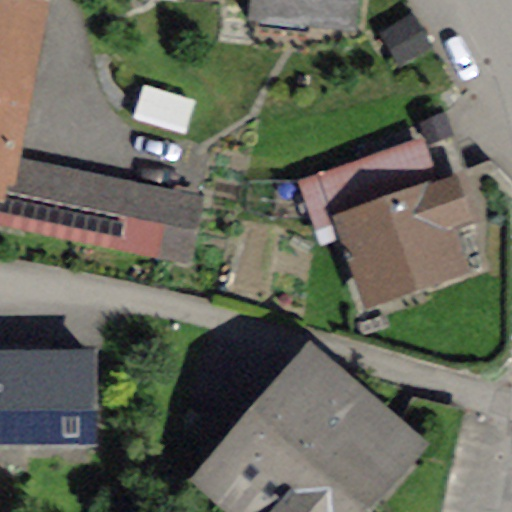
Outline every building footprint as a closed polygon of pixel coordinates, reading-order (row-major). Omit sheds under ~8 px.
[(24,162),(54,4),(28,0),(0,0),(0,187),(18,191),(24,162)] [(359,0),(251,0),(249,21),(356,31),(359,0)] [(432,50),(414,17),(381,35),(399,68),(432,50)] [(187,137),(197,101),(142,86),(132,122),(187,137)] [(484,224),(465,173),(441,183),(424,137),(299,184),(323,248),(341,242),(368,313),(474,273),(459,234),(484,224)] [(171,190),(24,162),(18,191),(0,187),(0,231),(157,262),(171,190)] [(204,196),(171,190),(157,262),(190,268),(204,196)] [(227,511),(376,511),(427,452),(306,350),(193,483),(227,511)] [(0,448),(98,447),(96,352),(0,353),(0,448)]
